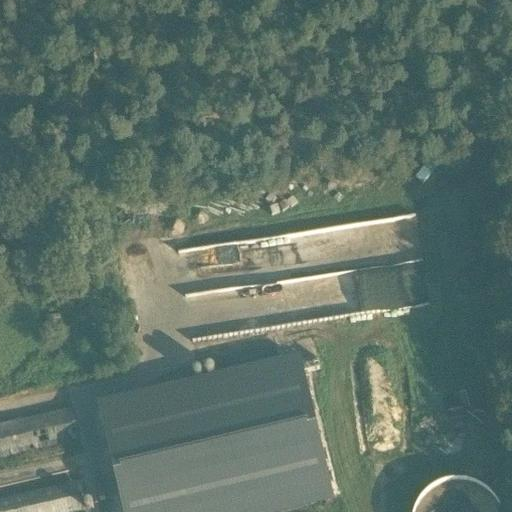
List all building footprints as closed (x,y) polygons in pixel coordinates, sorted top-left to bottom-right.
[(388,263),(419,260),(414,218),(349,225),(352,248),(386,245),(388,263)] [(411,330),(371,340),(375,355),(415,344),(411,330)] [(340,498),(328,444),(308,360),(300,362),(245,375),(100,409),(92,411),(115,511),(281,511),(333,500),(340,498)] [(0,460),(77,442),(66,414),(0,429),(0,460)] [(502,511),(498,482),(411,493),(413,511),(502,511)] [(83,511),(77,485),(0,502),(0,511),(83,511)]
